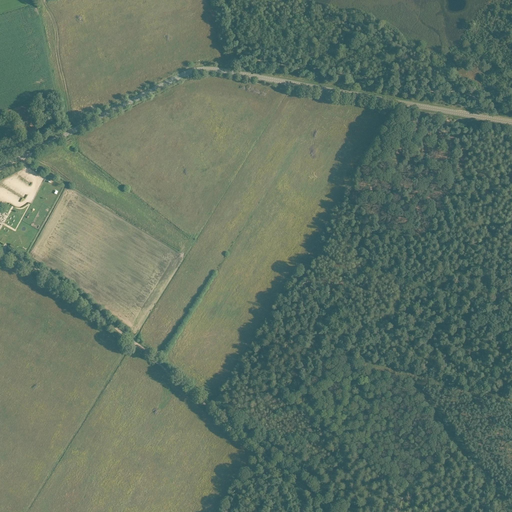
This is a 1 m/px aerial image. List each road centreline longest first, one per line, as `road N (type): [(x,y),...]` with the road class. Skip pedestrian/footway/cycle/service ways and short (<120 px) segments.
road 1 (tertiary): [(0,167),(198,69),(511,122)]
road 2 (track): [(335,511),(75,293),(0,250)]
road 3 (unknown): [(215,0),(225,46),(239,54),(511,105)]
